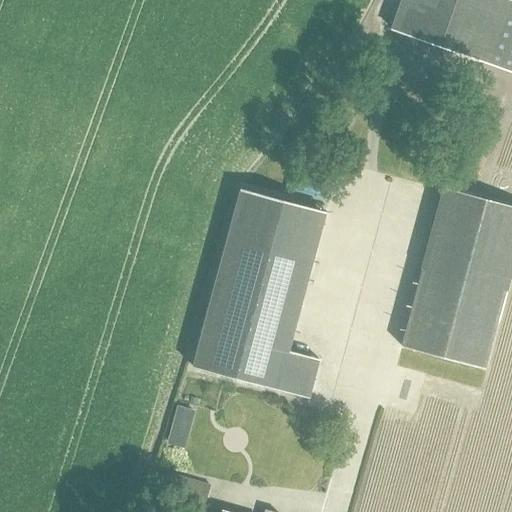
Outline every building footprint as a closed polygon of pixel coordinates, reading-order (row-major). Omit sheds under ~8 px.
[(511,0),(402,0),(392,29),(511,71),(511,0)] [(215,287),(193,368),(309,398),(320,360),(289,352),(314,259),(326,214),(241,190),(229,236),(215,287)] [(402,347),(485,369),(511,270),(511,209),(444,191),(402,347)] [(176,438),(190,440),(195,405),(181,403),(176,438)] [(164,490),(207,503),(212,486),(169,473),(164,490)]
